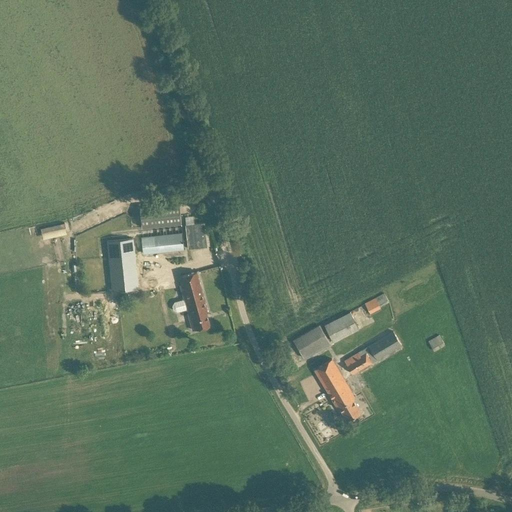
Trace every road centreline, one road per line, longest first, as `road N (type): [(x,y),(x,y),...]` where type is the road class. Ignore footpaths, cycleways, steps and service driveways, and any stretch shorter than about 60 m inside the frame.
road 1 (unclassified): [(217,210),(250,336),(343,497)]
road 2 (track): [(150,0),(217,210)]
road 3 (unclassified): [(343,497),(410,487),(511,500)]
